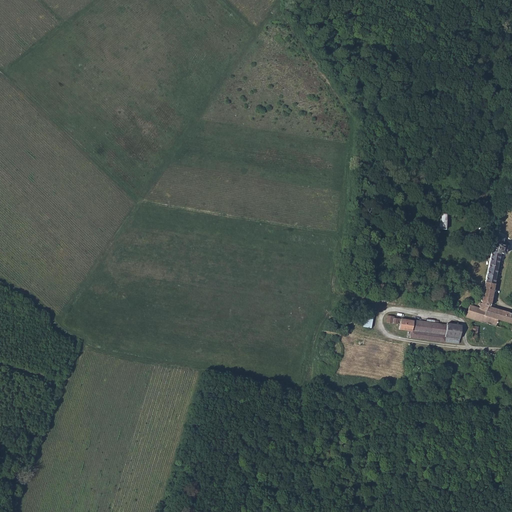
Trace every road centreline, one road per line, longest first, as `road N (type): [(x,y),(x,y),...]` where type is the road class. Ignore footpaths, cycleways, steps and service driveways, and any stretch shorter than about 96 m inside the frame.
road 1 (track): [(379,307),(331,288),(351,124),(276,6),(59,327),(99,352),(306,388),(326,314),(390,337)]
road 2 (track): [(339,235),(139,201),(3,71)]
